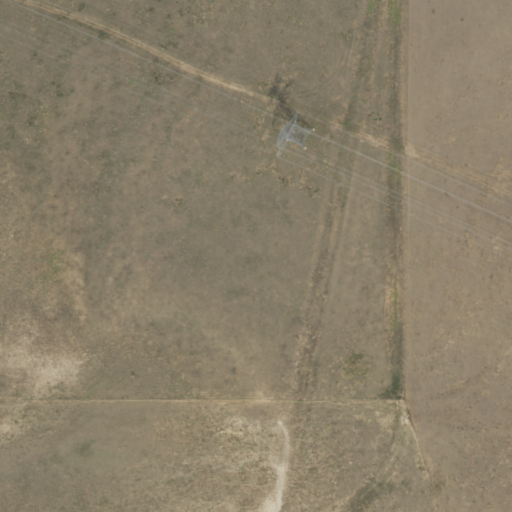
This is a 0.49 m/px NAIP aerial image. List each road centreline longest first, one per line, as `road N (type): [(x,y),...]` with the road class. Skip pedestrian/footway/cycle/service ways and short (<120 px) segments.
road 1 (residential): [(398,479),(372,300),(372,135),(361,0)]
road 2 (residential): [(355,511),(511,396)]
